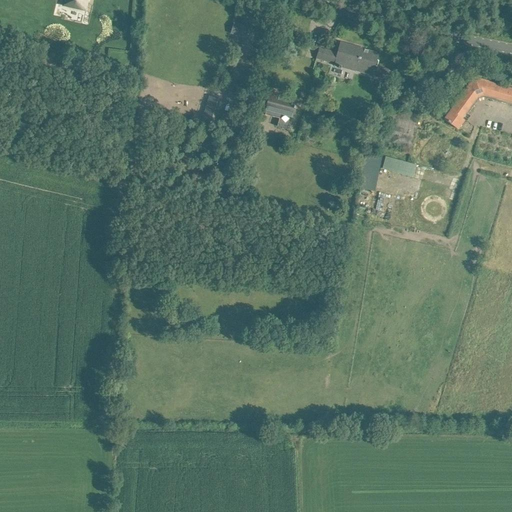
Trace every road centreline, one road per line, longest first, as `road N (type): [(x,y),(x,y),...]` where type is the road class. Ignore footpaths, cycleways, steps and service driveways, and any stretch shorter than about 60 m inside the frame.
road 1 (track): [(137,0),(109,420)]
road 2 (unclassified): [(511,50),(311,0)]
